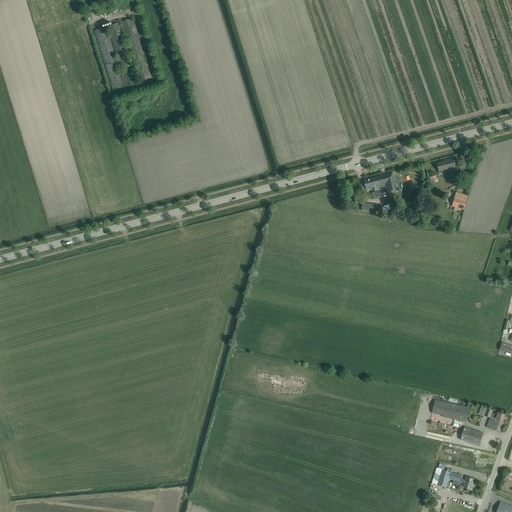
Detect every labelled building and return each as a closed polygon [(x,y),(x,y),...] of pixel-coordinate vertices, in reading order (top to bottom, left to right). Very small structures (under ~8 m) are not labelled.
[(121,22),(139,81),(151,78),(133,18),(121,22)] [(108,26),(126,85),(138,82),(119,22),(108,26)] [(95,30),(113,89),(124,86),(106,27),(95,30)] [(436,163),(438,168),(437,168),(438,171),(447,169),(447,171),(460,167),(458,159),(453,161),(452,158),(444,160),(444,161),(436,163)] [(364,180),(365,185),(366,189),(374,187),(375,191),(371,192),(373,199),(382,197),(381,193),(380,188),(385,187),(386,187),(387,191),(397,189),(393,173),(364,180)] [(456,192),(452,206),(455,207),(463,210),(468,195),(456,192)] [(499,350),(509,353),(511,354),(511,345),(502,342),(499,350)] [(435,400),(432,413),(442,415),(442,417),(466,422),(470,405),(467,404),(466,407),(435,400)] [(486,426),(495,430),(500,432),(504,421),(503,420),(505,414),(498,412),(497,414),(492,412),(492,409),(486,407),(486,408),(481,406),(479,414),(483,416),(484,415),(490,417),(486,426)] [(464,427),(460,439),(479,445),(483,433),(464,427)] [(432,481),(431,482),(435,483),(438,484),(438,485),(446,487),(449,478),(459,481),(461,475),(442,469),(442,470),(439,470),(438,474),(435,473),(434,473),(432,481)] [(463,487),(466,488),(466,491),(469,492),(470,489),(472,490),(473,485),(471,484),(472,483),(473,483),(474,479),(466,476),(465,480),(461,479),(460,482),(464,483),(463,487)] [(495,511),(511,511),(511,506),(501,502),(500,502),(495,511)]
